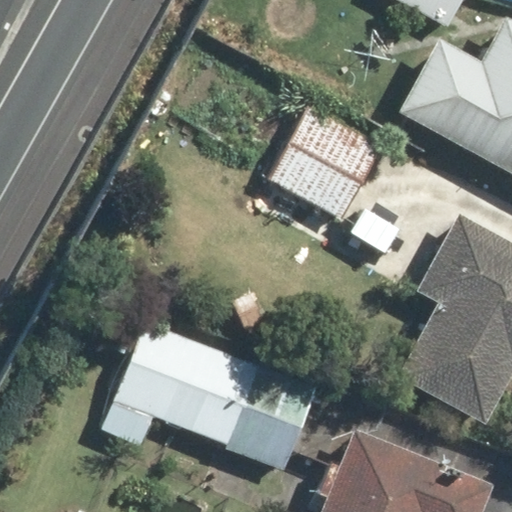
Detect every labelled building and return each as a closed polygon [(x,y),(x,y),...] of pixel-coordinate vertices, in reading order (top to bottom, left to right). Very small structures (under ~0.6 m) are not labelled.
[(394,0),(447,29),(463,0),(394,0)] [(433,37),(390,115),(511,182),(511,22),(504,18),(479,63),(433,37)] [(383,148),(310,101),(254,186),(327,233),(383,148)] [(511,248),(452,217),(410,298),(425,306),(387,379),(481,428),(510,371),(511,371),(511,248)] [(122,360),(105,397),(272,472),(307,394),(103,302),(84,343),(122,360)] [(484,511),(491,497),(343,436),(311,511),(484,511)]
